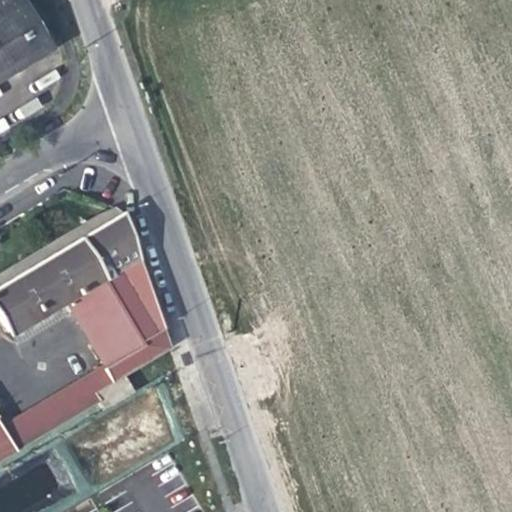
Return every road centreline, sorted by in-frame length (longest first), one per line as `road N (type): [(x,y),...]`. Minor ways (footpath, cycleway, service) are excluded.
road 1 (residential): [(260,511),(121,113)]
road 2 (residential): [(0,185),(121,113)]
